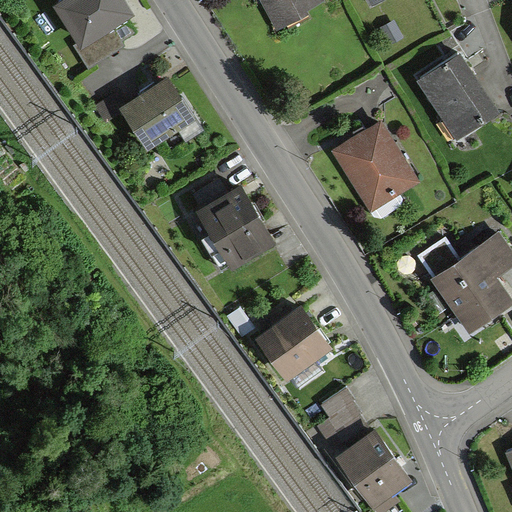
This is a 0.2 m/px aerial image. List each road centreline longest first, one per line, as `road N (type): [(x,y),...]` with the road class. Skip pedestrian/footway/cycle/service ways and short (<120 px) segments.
road 1 (residential): [(172,0),(350,280),(423,426)]
road 2 (unknown): [(267,150),(481,19)]
